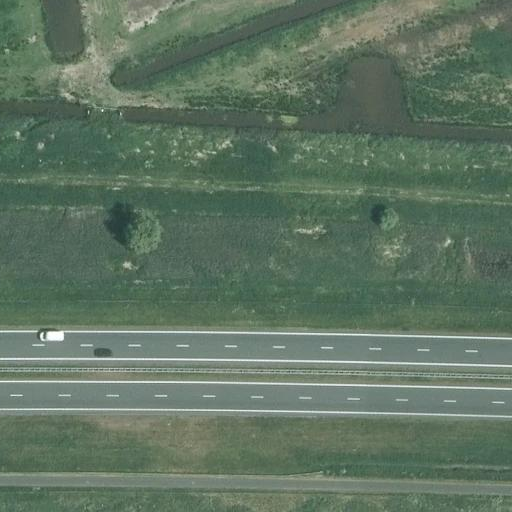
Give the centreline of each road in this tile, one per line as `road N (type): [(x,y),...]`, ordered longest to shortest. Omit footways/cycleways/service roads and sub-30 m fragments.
road 1 (trunk): [(511,353),(0,344)]
road 2 (trunk): [(0,397),(511,403)]
